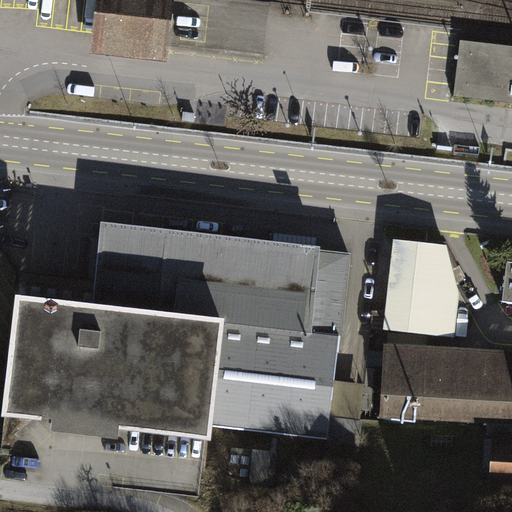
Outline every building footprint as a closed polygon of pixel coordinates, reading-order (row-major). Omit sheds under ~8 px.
[(96,0),(90,50),(161,59),(163,45),(168,0),(96,0)] [(511,46),(460,40),(454,96),(511,103),(511,46)] [(91,305),(13,295),(0,402),(0,415),(50,422),(49,433),(115,440),(116,429),(209,440),(211,424),(327,438),(349,254),(101,224),(91,305)] [(447,248),(396,242),(385,329),(455,338),(460,296),(447,248)] [(511,264),(507,264),(503,300),(511,301),(511,264)] [(511,352),(386,345),(383,417),(511,424),(511,352)] [(511,437),(492,437),(489,484),(511,485),(511,437)]
